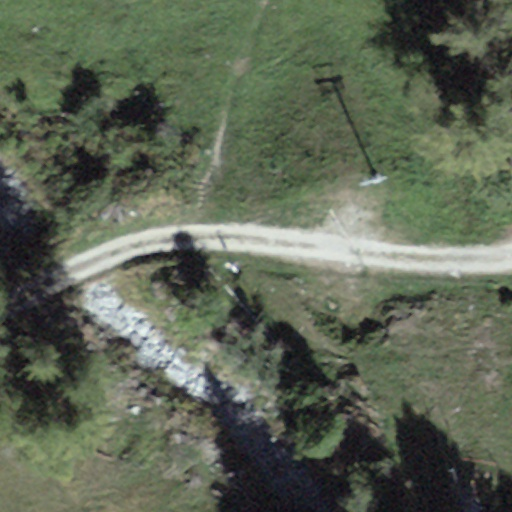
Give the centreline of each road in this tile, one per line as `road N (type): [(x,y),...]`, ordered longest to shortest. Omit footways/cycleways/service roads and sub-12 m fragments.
road 1 (track): [(511,255),(430,264),(188,235)]
road 2 (track): [(188,235),(95,265),(0,316)]
